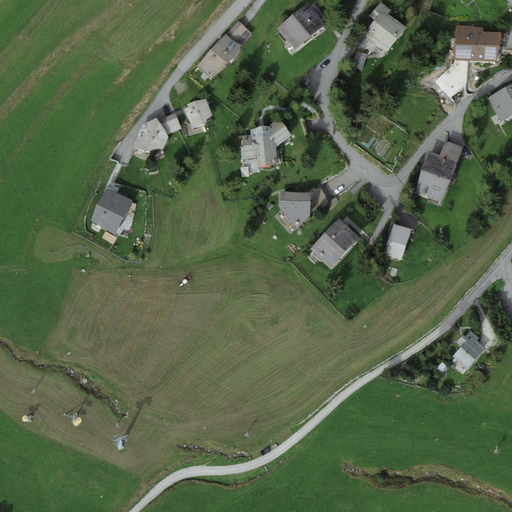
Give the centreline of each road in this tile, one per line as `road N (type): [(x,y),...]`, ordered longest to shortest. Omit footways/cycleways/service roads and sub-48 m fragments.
road 1 (residential): [(511,75),(456,113),(403,177),(383,179),(348,151),(326,104),(331,65),(362,0)]
road 2 (residential): [(242,0),(167,86),(119,157)]
